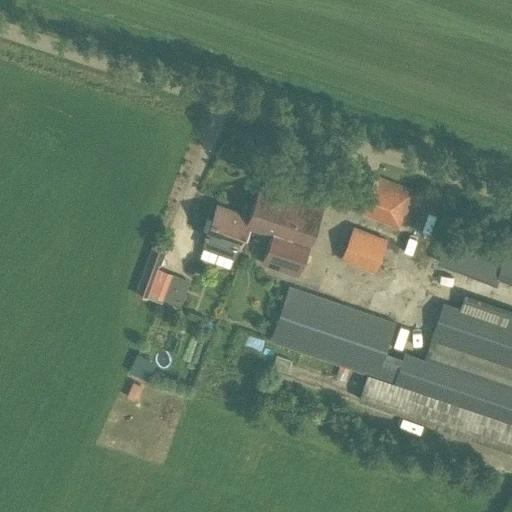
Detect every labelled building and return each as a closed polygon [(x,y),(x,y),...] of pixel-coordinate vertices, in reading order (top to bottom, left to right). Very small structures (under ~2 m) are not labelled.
[(360,215),(400,230),(415,190),(376,174),(360,215)] [(254,229),(253,229),(271,234),(261,264),(299,276),(323,206),(261,183),(248,214),(250,215),(246,226),(254,229)] [(247,227),(253,229),(254,229),(246,226),(250,215),(248,214),(217,203),(205,237),(206,237),(202,247),(234,258),(237,248),(240,249),(247,227)] [(340,259),(374,272),(387,240),(353,226),(340,259)] [(496,285),(499,278),(511,282),(511,251),(506,249),(501,261),(445,239),(436,262),(496,285)] [(169,301),(178,277),(155,268),(153,273),(146,290),(146,292),(169,301)] [(442,302),(429,340),(423,358),(415,356),(404,351),(402,356),(385,350),(395,322),(289,285),(270,341),(367,374),(359,399),(511,451),(511,309),(465,293),(460,308),(442,302)] [(140,384),(133,381),(126,396),(133,399),(140,384)]
